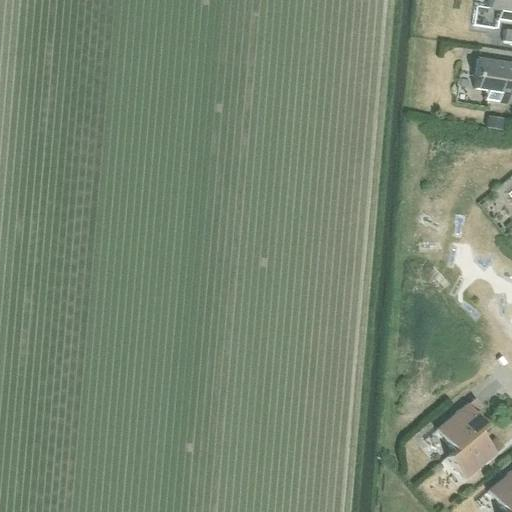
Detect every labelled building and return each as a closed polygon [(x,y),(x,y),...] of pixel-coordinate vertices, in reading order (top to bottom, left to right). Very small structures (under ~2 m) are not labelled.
[(511,0),(485,0),(484,9),(496,11),(494,20),(511,22),(511,0)] [(511,88),(511,64),(476,59),(474,59),(471,78),(473,78),(472,89),(484,90),(482,100),(504,103),(505,94),(511,95),(511,88)] [(472,413),(479,407),(472,398),(464,404),(432,431),(449,452),(442,458),(442,459),(482,426),(472,413)] [(475,433),(482,426),(442,459),(460,480),(492,453),(500,447),(493,439),(485,445),(475,433)] [(511,468),(483,493),(499,511),(503,511),(511,505),(511,468)]
